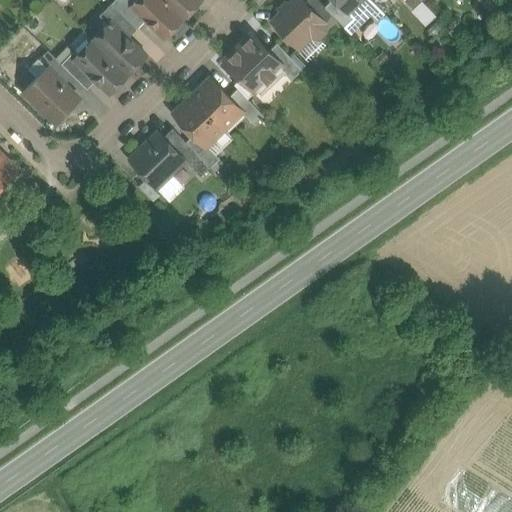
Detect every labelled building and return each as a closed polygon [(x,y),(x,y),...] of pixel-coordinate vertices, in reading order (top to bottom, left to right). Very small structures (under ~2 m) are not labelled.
[(134,3),(130,0),(114,0),(112,3),(137,28),(146,19),(131,5),(134,3)] [(183,18),(164,0),(136,0),(134,3),(131,5),(146,19),(164,38),(183,18)] [(164,0),(183,18),(201,0),(164,0)] [(305,2),(303,0),(295,0),(273,21),(299,47),(311,35),(318,36),(324,30),(324,22),(305,2)] [(325,6),(319,0),(306,0),(305,2),(324,22),(333,14),(325,6)] [(350,13),(337,0),(331,0),(325,6),(333,14),(345,27),(355,17),(350,12),(350,13)] [(370,0),(337,0),(350,13),(350,12),(355,17),(345,27),(352,33),(357,28),(372,13),(378,19),(384,13),(370,0)] [(137,28),(112,3),(100,15),(107,22),(111,19),(129,37),(137,28)] [(129,37),(111,19),(107,22),(91,39),(95,42),(96,42),(128,74),(147,55),(129,37)] [(252,34),(226,59),(257,90),(259,88),(263,90),(272,81),(270,77),(280,68),(283,65),(269,51),(252,34)] [(128,74),(96,42),(95,42),(91,39),(76,54),(80,58),(77,61),(96,80),(110,93),(128,74)] [(303,69),(277,43),(269,51),(283,65),(280,68),(291,80),(303,69)] [(62,63),(48,50),(39,59),(47,67),(48,67),(65,84),(74,75),(62,63)] [(96,80),(77,61),(80,58),(76,54),(73,51),(62,63),(74,75),(87,88),(96,80)] [(47,67),(38,77),(38,86),(29,95),(56,122),(80,98),(65,84),(48,67),(47,67)] [(229,97),(211,78),(193,96),(224,127),(241,111),(242,110),(229,97)] [(264,115),(238,88),(229,97),(242,110),(241,111),(255,124),(264,115)] [(224,127),(193,96),(175,113),(194,134),(205,145),(206,144),(224,127)] [(197,154),(185,142),(186,142),(173,128),(164,137),(186,160),(185,160),(188,163),(197,154)] [(164,137),(158,131),(130,158),(157,187),(185,160),(186,160),(164,137)] [(220,158),(206,144),(205,145),(194,134),(186,142),(185,142),(197,154),(210,167),(210,168),(220,158)] [(0,184),(16,168),(0,151),(0,184)] [(210,167),(197,154),(188,163),(201,176),(210,167)]
